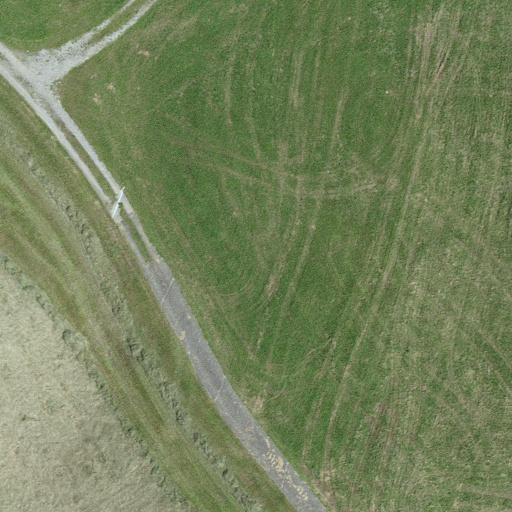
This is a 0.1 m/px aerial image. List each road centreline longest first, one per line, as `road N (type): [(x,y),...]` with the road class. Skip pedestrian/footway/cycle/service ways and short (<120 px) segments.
road 1 (track): [(0,52),(104,163),(176,265),(244,404),(333,511)]
road 2 (track): [(175,0),(134,38),(27,81)]
